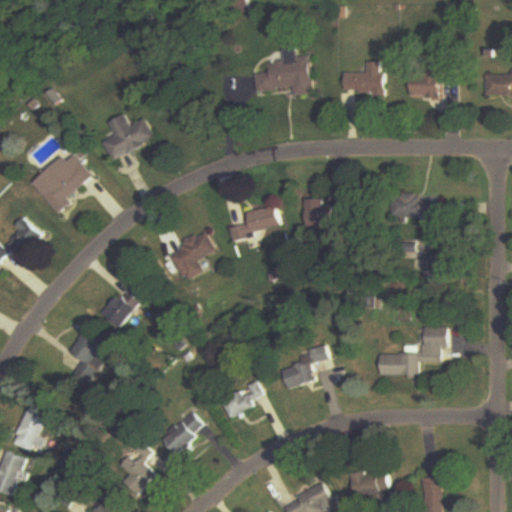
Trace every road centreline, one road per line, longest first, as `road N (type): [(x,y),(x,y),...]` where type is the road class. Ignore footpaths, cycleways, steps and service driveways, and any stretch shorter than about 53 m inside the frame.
road 1 (residential): [(511,151),(299,154),(230,167),(168,194),(93,252),(0,374)]
road 2 (residential): [(501,152),(496,511)]
road 3 (residential): [(495,415),(324,433),(255,466),(199,511)]
